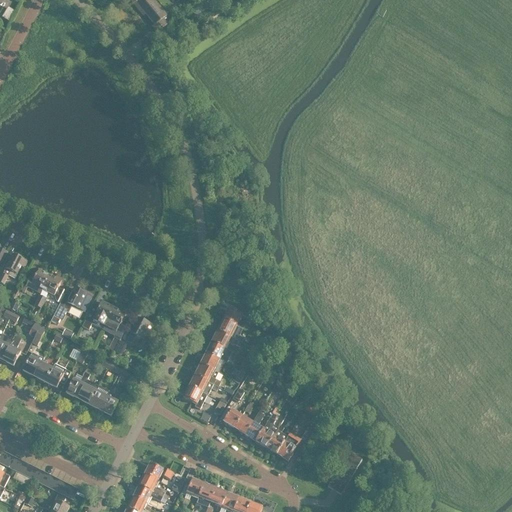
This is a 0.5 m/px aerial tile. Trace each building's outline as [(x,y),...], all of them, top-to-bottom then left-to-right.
[(138,0),(134,3),(141,12),(143,10),(154,25),(152,26),(157,32),(167,24),(163,18),(166,16),(153,0),(138,0)] [(195,5),(190,0),(187,0),(183,3),(189,10),(195,5)] [(24,261),(13,255),(6,269),(0,280),(0,283),(3,285),(8,276),(15,279),(17,274),(21,267),(24,268),(27,262),(24,261)] [(43,290),(50,276),(39,270),(33,281),(29,279),(26,286),(34,290),(36,286),(43,290)] [(61,282),(50,276),(43,290),(38,300),(41,301),(40,303),(43,304),(46,298),(45,298),(48,293),(49,293),(48,294),(53,297),(54,295),(54,296),(56,301),(58,302),(58,303),(64,290),(64,291),(58,288),(61,282)] [(65,294),(51,322),(57,325),(60,319),(62,320),(66,312),(68,313),(72,306),(84,312),(92,297),(85,294),(86,292),(80,290),(79,291),(74,288),(70,297),(65,294)] [(14,299),(9,309),(15,312),(20,302),(14,299)] [(38,300),(35,305),(41,308),(43,304),(40,303),(41,301),(38,300)] [(92,326),(102,331),(114,308),(102,302),(99,309),(94,306),(82,329),(88,332),(92,326)] [(256,314),(241,307),(238,313),(229,308),(223,320),(238,327),(242,329),(249,316),(253,318),(256,314)] [(126,314),(114,308),(102,331),(114,337),(114,340),(109,350),(113,353),(126,327),(121,324),(126,314)] [(10,319),(13,313),(7,309),(3,316),(10,319)] [(34,310),(30,316),(36,319),(39,312),(34,310)] [(19,316),(13,313),(10,319),(16,322),(19,316)] [(133,341),(135,336),(142,339),(150,325),(138,318),(130,333),(128,338),(133,341)] [(223,320),(217,331),(241,343),(244,338),(238,335),(239,335),(235,333),(238,327),(223,320)] [(34,337),(40,325),(35,322),(29,334),(34,337)] [(34,337),(32,342),(37,345),(46,328),(40,325),(34,337)] [(73,333),(65,329),(62,335),(70,339),(73,333)] [(217,331),(212,342),(226,349),(229,343),(234,345),(234,344),(239,347),(241,343),(217,331)] [(0,359),(2,361),(9,347),(15,335),(12,334),(10,338),(2,334),(1,336),(0,338),(0,359)] [(62,338),(56,334),(53,340),(60,343),(62,338)] [(2,361),(14,367),(21,353),(16,350),(21,339),(15,336),(9,347),(2,361)] [(125,343),(120,341),(115,351),(119,354),(125,343)] [(232,352),(226,349),(212,342),(206,353),(219,360),(224,362),(226,363),(232,352)] [(77,361),(83,349),(77,345),(73,351),(80,355),(77,361)] [(83,349),(77,361),(82,364),(89,352),(83,349)] [(41,363),(43,360),(43,359),(32,353),(23,372),(34,378),(41,363)] [(200,364),(216,372),(218,373),(224,362),(219,360),(206,353),(200,364)] [(107,369),(110,363),(104,359),(101,366),(107,369)] [(43,360),(41,363),(34,378),(45,383),(53,369),(47,366),(47,362),(43,360)] [(116,365),(110,363),(107,369),(113,372),(116,365)] [(200,364),(195,375),(219,387),(221,382),(213,378),(216,372),(200,364)] [(53,369),(45,383),(57,389),(60,383),(65,385),(71,373),(55,365),(53,369)] [(131,373),(121,368),(118,374),(128,379),(131,373)] [(240,384),(247,374),(243,371),(236,382),(240,384)] [(84,372),(79,382),(73,380),(66,394),(78,399),(87,380),(90,375),(84,372)] [(195,375),(189,386),(204,394),(208,396),(211,389),(217,391),(219,387),(195,375)] [(89,405),(96,391),(98,386),(87,380),(78,399),(89,405)] [(89,405),(100,411),(107,397),(109,392),(109,391),(98,386),(96,391),(89,405)] [(203,402),(200,400),(204,394),(189,386),(183,398),(196,404),(195,407),(200,409),(203,402)] [(244,392),(239,389),(233,399),(238,402),(244,392)] [(118,402),(113,400),(115,395),(109,392),(107,397),(100,411),(111,416),(118,402)] [(290,394),(287,400),(293,403),(297,398),(290,394)] [(219,415),(225,405),(219,402),(213,412),(219,415)] [(291,407),(289,411),(294,414),(298,408),(293,405),(291,407)] [(223,422),(234,429),(242,416),(231,410),(223,422)] [(253,423),(245,436),(255,442),(263,429),(258,426),(265,415),(259,412),(253,423)] [(242,416),(234,429),(245,436),(252,423),(242,416)] [(263,429),(255,442),(266,449),(274,436),(277,431),(271,428),(275,421),(274,420),(270,417),(263,429)] [(308,427),(301,439),(308,443),(314,431),(308,427)] [(274,436),(266,449),(277,455),(284,442),(279,439),(283,433),(277,430),(277,431),(274,436)] [(277,455),(287,462),(295,449),(301,439),(290,433),(284,442),(277,455)] [(328,487),(341,495),(362,460),(349,452),(328,487)] [(1,463),(7,466),(12,456),(6,453),(1,463)] [(7,466),(12,469),(17,459),(12,456),(7,466)] [(12,469),(18,472),(23,461),(17,459),(12,469)] [(18,472),(21,473),(23,475),(29,464),(23,461),(18,472)] [(164,468),(163,470),(150,463),(144,475),(157,481),(158,481),(161,482),(164,476),(170,479),(174,473),(164,468)] [(23,475),(29,478),(34,467),(29,464),(23,475)] [(29,478),(34,480),(39,470),(34,467),(29,478)] [(34,480),(35,480),(40,483),(45,473),(39,470),(34,480)] [(0,471),(0,486),(4,488),(9,477),(0,471)] [(45,473),(40,483),(45,486),(50,475),(45,473)] [(50,475),(45,486),(51,489),(56,478),(50,475)] [(159,482),(157,481),(144,475),(139,486),(152,492),(163,497),(166,499),(167,497),(166,495),(165,494),(165,492),(157,488),(159,482)] [(172,488),(179,491),(185,480),(178,476),(172,488)] [(51,489),(56,492),(61,481),(56,478),(51,489)] [(187,493),(185,498),(189,500),(192,495),(199,498),(205,484),(193,479),(187,493)] [(56,492),(62,494),(67,484),(61,481),(56,492)] [(67,497),(73,487),(67,484),(62,494),(67,497)] [(216,488),(205,484),(199,498),(210,502),(216,488)] [(139,486),(133,496),(146,503),(148,504),(152,497),(160,502),(163,497),(152,492),(139,486)] [(78,490),(73,487),(67,497),(73,500),(78,490)] [(216,488),(210,502),(222,507),(228,493),(216,488)] [(228,493),(222,507),(234,511),(239,498),(228,493)] [(128,508),(136,511),(146,511),(143,510),(146,503),(133,496),(128,508)] [(234,511),(233,511),(247,511),(251,502),(239,498),(234,511)] [(51,511),(67,511),(70,508),(57,501),(51,511)] [(260,511),(263,507),(251,502),(247,511),(260,511)]
